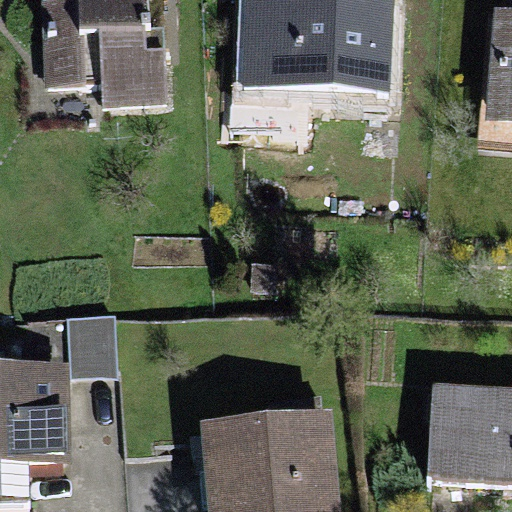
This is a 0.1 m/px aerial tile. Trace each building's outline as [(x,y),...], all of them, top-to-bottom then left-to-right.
[(73,0),(74,6),(37,6),(38,82),(89,82),(89,33),(141,32),(141,20),(140,0),(73,0)] [(405,0),(248,0),(246,101),(403,105),(405,0)] [(511,18),(507,18),(498,125),(511,125),(511,18)] [(80,372),(0,371),(0,468),(79,470),(80,372)] [(511,394),(446,393),(443,483),(511,485),(511,394)] [(353,511),(347,420),(218,430),(223,511),(353,511)]
